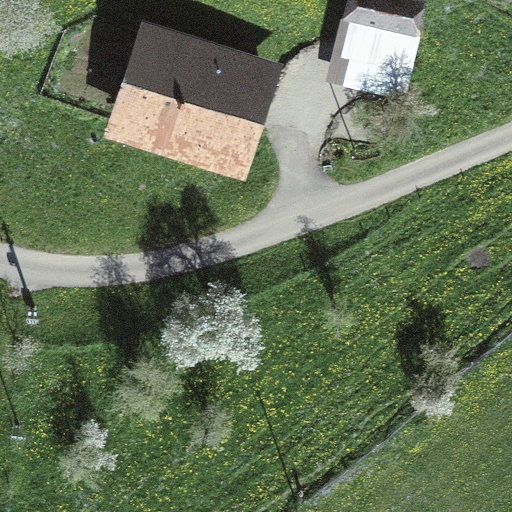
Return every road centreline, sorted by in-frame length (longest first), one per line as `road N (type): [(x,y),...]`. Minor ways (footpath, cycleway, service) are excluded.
road 1 (unclassified): [(0,261),(38,271),(155,265),(249,237),(511,133)]
road 2 (track): [(511,318),(391,421),(257,511)]
